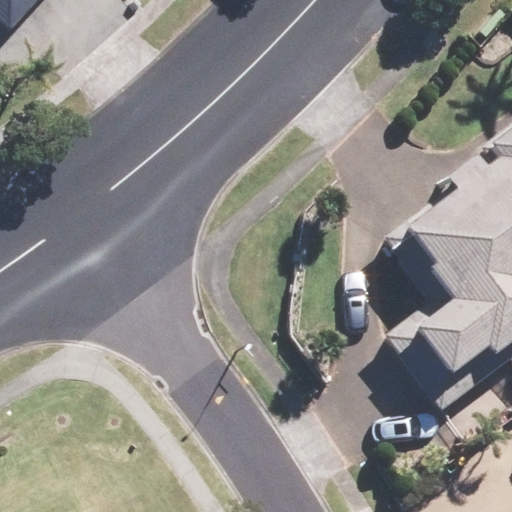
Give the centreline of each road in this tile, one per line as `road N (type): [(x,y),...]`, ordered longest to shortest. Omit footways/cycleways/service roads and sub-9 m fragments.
road 1 (residential): [(73,225),(272,511)]
road 2 (residential): [(73,225),(299,0)]
